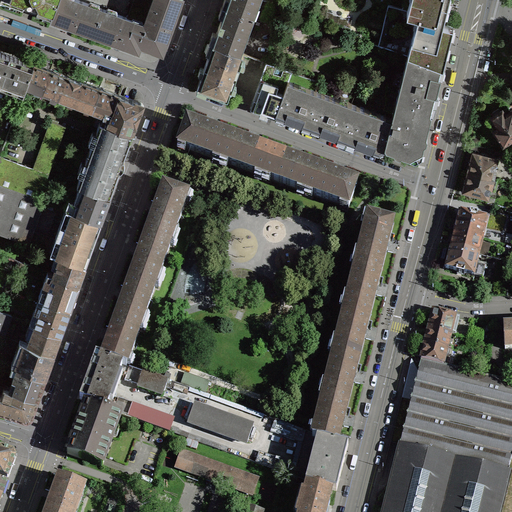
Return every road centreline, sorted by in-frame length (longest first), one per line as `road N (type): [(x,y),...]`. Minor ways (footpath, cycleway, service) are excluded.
road 1 (residential): [(169,89),(43,442)]
road 2 (residential): [(433,190),(169,89)]
road 3 (tertiary): [(353,511),(407,293)]
road 4 (tertiary): [(433,190),(481,0)]
road 5 (residential): [(169,89),(0,27)]
